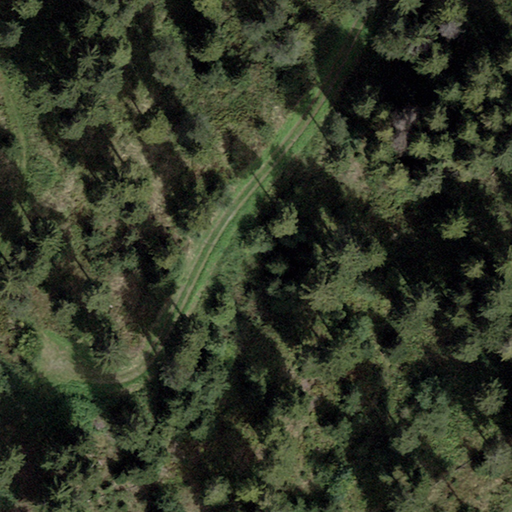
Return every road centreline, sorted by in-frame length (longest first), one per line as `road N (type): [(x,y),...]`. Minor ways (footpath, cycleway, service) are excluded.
road 1 (track): [(377,0),(307,119),(222,223),(152,359),(119,378),(66,360),(0,284)]
road 2 (track): [(0,277),(23,175),(0,68)]
